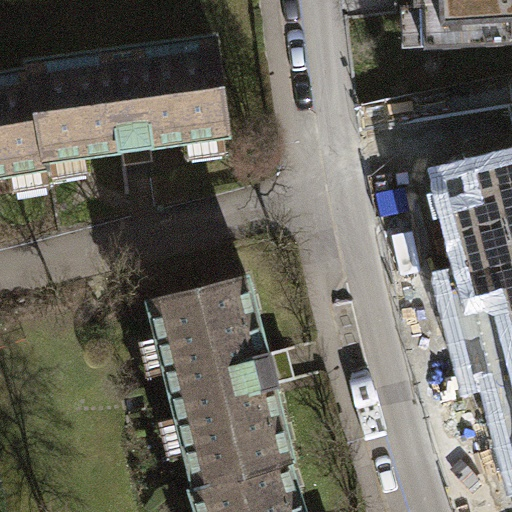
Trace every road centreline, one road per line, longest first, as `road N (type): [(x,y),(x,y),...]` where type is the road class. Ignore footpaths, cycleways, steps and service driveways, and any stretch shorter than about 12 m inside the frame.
road 1 (residential): [(338,186),(0,271)]
road 2 (residential): [(430,511),(338,186)]
road 3 (residential): [(338,186),(308,0)]
